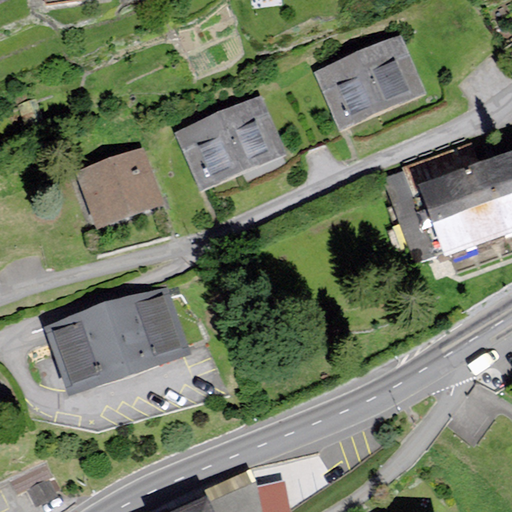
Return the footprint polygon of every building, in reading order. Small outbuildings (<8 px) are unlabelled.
[(427,98),(402,42),(316,80),(341,136),(427,98)] [(284,160),(262,106),(177,141),(200,196),(284,160)] [(511,152),(477,165),(470,146),(388,177),(417,258),(444,248),(446,254),(511,230),(511,152)] [(162,213),(144,158),(76,179),(94,235),(162,213)] [(185,362),(164,298),(51,336),(73,400),(185,362)] [(293,511),(290,479),(262,483),(253,466),(157,511),(293,511)]
